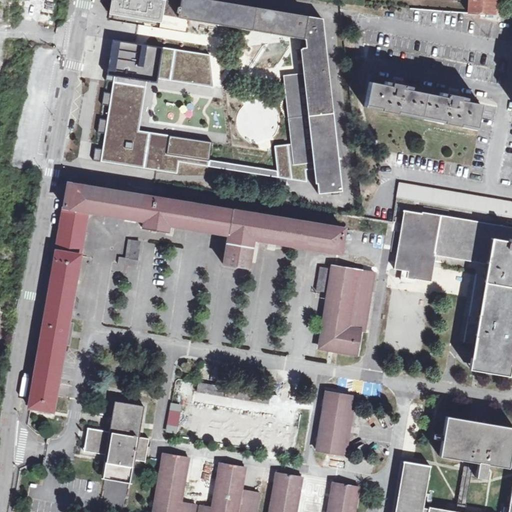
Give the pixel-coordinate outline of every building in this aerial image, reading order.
[(207,0),(164,0),(112,12),(162,23),(163,16),(301,40),(306,40),(307,48),(302,48),(304,72),(306,81),(287,83),(293,139),(296,166),(315,163),(317,171),(320,195),(343,194),(323,21),(207,0)] [(469,0),(470,1),(470,13),(493,13),(494,0),(469,0)] [(117,35),(110,34),(103,63),(111,65),(117,35)] [(210,55),(117,35),(111,65),(103,63),(101,75),(109,76),(107,87),(99,86),(96,99),(104,100),(101,114),(93,112),(90,126),(98,128),(95,143),(87,141),(84,154),(168,171),(170,160),(309,189),(307,172),(317,171),(315,163),(296,166),(293,139),(273,142),(276,171),(209,157),(211,145),(138,133),(148,76),(214,87),(210,55)] [(306,81),(304,72),(285,74),(287,83),(306,81)] [(386,86),(371,83),(367,108),(477,130),(482,105),(468,102),(468,99),(455,96),(442,94),(440,96),(412,91),(413,88),(400,85),(386,83),(386,86)] [(341,253),(346,229),(69,181),(30,406),(53,410),(88,208),(145,218),(143,226),(165,230),(167,222),(230,234),(225,264),(249,268),(255,238),(341,253)] [(511,201),(401,182),(399,198),(511,217),(511,201)] [(511,229),(413,213),(402,270),(412,272),(410,278),(435,283),(441,253),(491,263),(472,368),(510,375),(511,359),(511,229)] [(138,267),(142,242),(129,240),(126,258),(120,256),(118,265),(138,267)] [(325,292),(328,266),(322,265),(317,290),(325,292)] [(367,332),(373,274),(334,266),(320,347),(359,354),(363,331),(367,332)] [(270,394),(197,383),(196,391),(269,404),(270,394)] [(342,454),(352,395),(327,391),(317,450),(342,454)] [(141,434),(146,405),(117,399),(109,429),(90,426),(85,449),(105,453),(101,477),(131,482),(136,458),(146,460),(150,437),(141,434)] [(177,434),(182,405),(173,404),(168,432),(177,434)] [(213,410),(204,409),(199,437),(208,439),(209,436),(216,438),(219,414),(212,413),(213,410)] [(511,452),(511,426),(448,415),(441,455),(477,462),(476,476),(486,477),(488,464),(509,467),(511,452)] [(188,456),(166,452),(154,511),(193,511),(194,503),(181,500),(188,456)] [(431,464),(405,460),(396,511),(511,511),(511,492),(508,511),(458,511),(425,506),(431,464)] [(246,467),(221,463),(214,506),(202,504),(200,511),(295,511),(302,476),(279,472),(271,511),(257,511),(261,492),(242,488),(246,467)] [(354,511),(359,485),(336,481),(330,511),(354,511)]
